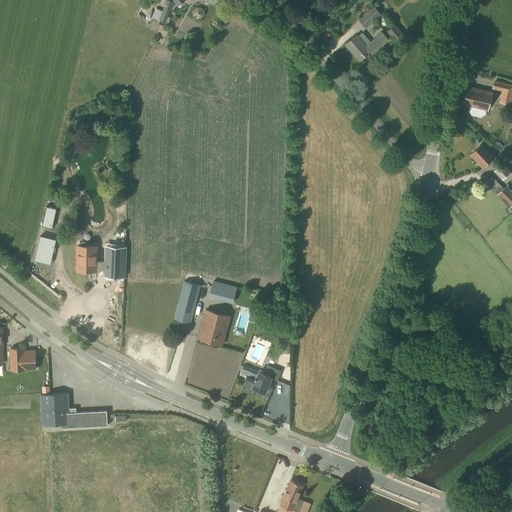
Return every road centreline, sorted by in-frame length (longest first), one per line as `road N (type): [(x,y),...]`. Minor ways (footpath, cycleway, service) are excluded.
road 1 (tertiary): [(334,462),(122,374),(0,287)]
road 2 (secondary): [(334,462),(427,175)]
road 3 (unclassified): [(427,175),(415,171),(268,0)]
road 4 (secondary): [(427,175),(454,0)]
road 5 (secondary): [(456,511),(334,462)]
